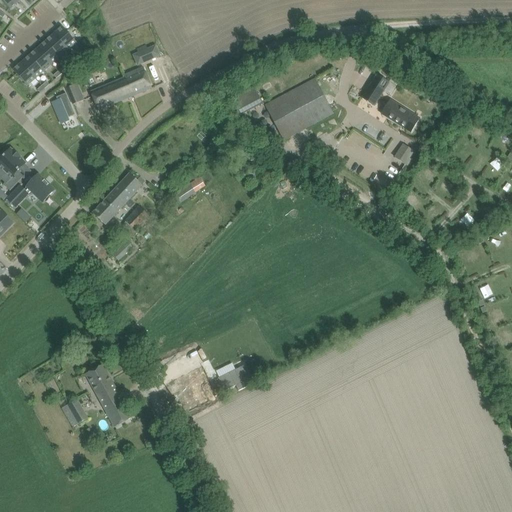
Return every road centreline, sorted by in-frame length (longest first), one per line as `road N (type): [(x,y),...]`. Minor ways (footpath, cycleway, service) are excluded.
road 1 (track): [(511,20),(444,18),(320,32),(261,50),(200,85)]
road 2 (unclassified): [(205,511),(99,305),(45,236)]
road 3 (residential): [(82,186),(151,116),(200,85)]
road 4 (unknown): [(179,97),(305,139)]
road 5 (residential): [(82,186),(0,99)]
